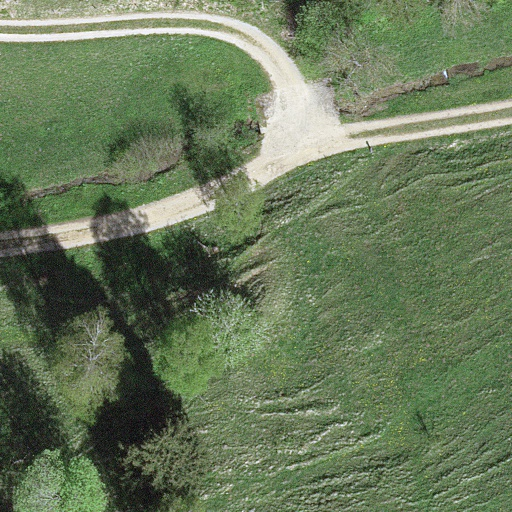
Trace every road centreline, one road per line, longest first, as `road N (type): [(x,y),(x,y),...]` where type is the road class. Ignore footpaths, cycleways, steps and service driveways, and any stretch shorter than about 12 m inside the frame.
road 1 (track): [(0,248),(206,205),(297,152),(511,111)]
road 2 (track): [(297,152),(281,75),(228,30),(144,24),(0,32)]
